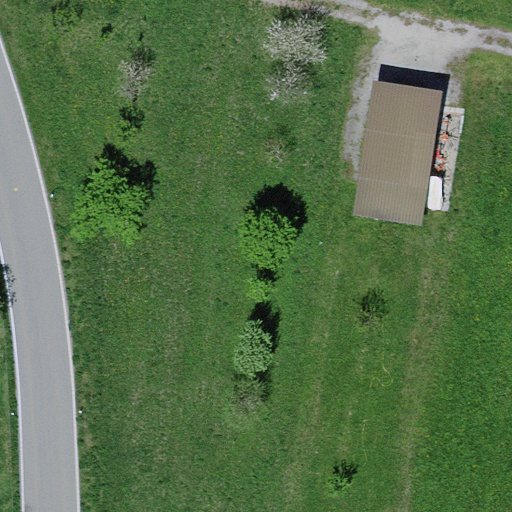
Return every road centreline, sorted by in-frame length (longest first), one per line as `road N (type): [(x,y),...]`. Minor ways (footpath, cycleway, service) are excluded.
road 1 (tertiary): [(0,130),(33,262),(52,511)]
road 2 (track): [(511,45),(313,0)]
